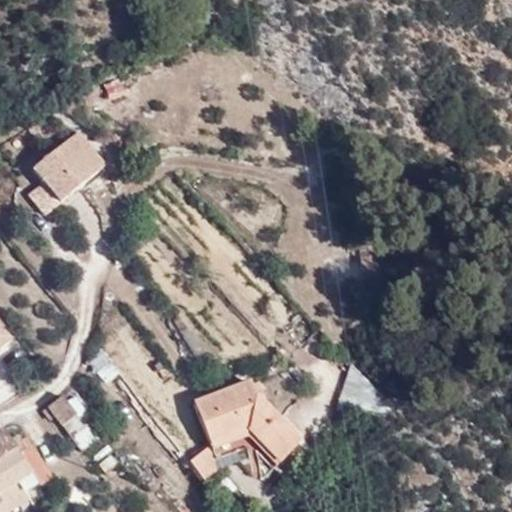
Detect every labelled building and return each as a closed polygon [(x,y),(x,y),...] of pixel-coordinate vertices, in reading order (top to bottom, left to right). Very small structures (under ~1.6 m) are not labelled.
[(91,131),(47,168),(58,182),(43,195),(60,213),(120,163),(91,131)] [(398,247),(376,251),(378,270),(402,268),(398,247)] [(0,344),(11,337),(0,320),(0,344)] [(385,381),(377,371),(366,362),(353,393),(361,396),(373,401),(385,381)] [(275,396),(262,378),(207,400),(224,440),(262,426),(291,456),(313,436),(275,396)] [(95,403),(85,387),(65,398),(75,415),(95,403)] [(69,437),(79,449),(96,436),(86,423),(69,437)] [(25,438),(18,428),(0,440),(0,470),(19,456),(34,479),(46,470),(33,451),(39,446),(31,434),(25,438)] [(232,461),(224,440),(205,454),(218,470),(232,461)] [(43,444),(39,446),(33,451),(46,470),(34,479),(38,485),(53,476),(55,481),(64,475),(43,444)] [(23,487),(34,479),(19,456),(0,470),(0,503),(6,511),(24,511),(35,503),(23,487)]
